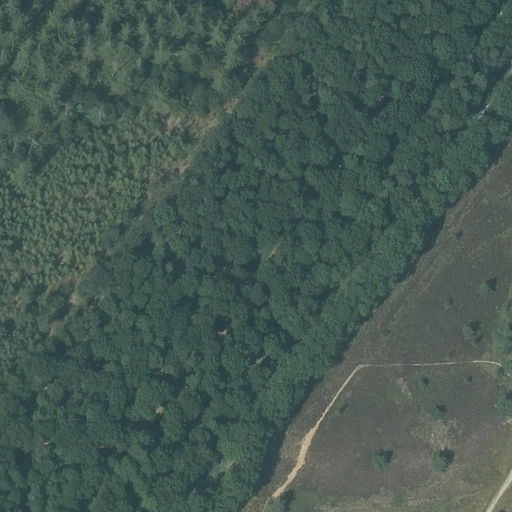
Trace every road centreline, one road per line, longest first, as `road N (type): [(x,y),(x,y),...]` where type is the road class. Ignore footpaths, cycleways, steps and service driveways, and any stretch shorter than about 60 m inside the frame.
road 1 (unclassified): [(502,0),(140,511)]
road 2 (primary): [(177,511),(467,133)]
